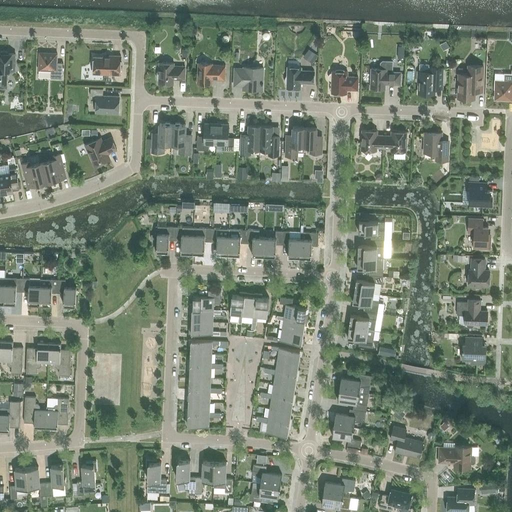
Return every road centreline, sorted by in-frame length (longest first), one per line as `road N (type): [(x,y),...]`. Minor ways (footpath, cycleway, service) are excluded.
road 1 (residential): [(308,450),(165,438),(172,269)]
road 2 (residential): [(0,448),(78,442),(82,339),(82,323),(0,320)]
road 3 (residential): [(0,214),(70,196),(135,167),(138,100)]
road 4 (residential): [(138,100),(140,36),(0,30)]
road 5 (residential): [(342,108),(138,100)]
road 6 (residential): [(308,450),(335,277)]
road 7 (residential): [(335,277),(342,108)]
road 8 (residential): [(172,269),(335,277)]
road 9 (residential): [(308,450),(432,478),(431,511)]
road 10 (residential): [(477,127),(477,114),(342,108)]
road 11 (residential): [(511,250),(505,250),(511,115)]
